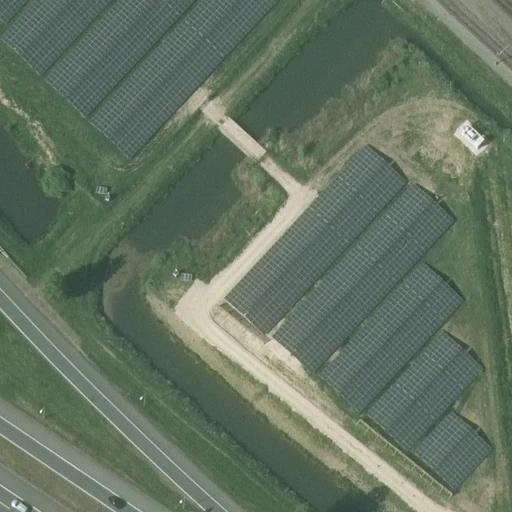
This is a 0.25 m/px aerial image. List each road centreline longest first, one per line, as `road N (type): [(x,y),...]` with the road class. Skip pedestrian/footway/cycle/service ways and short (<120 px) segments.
road 1 (motorway): [(217,511),(0,300)]
road 2 (motorway): [(124,511),(0,428)]
